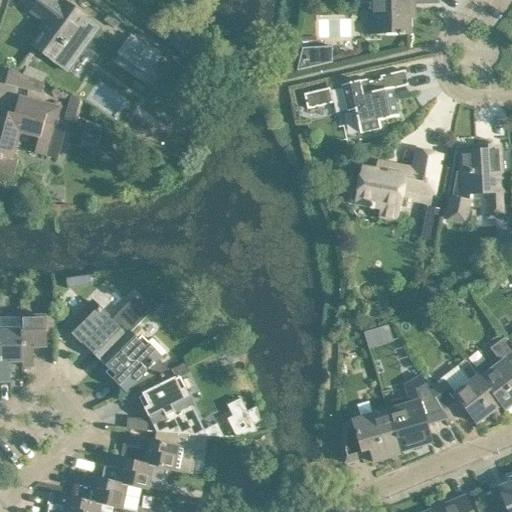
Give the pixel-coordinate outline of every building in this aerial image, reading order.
[(56,0),(40,0),(31,12),(47,24),(32,45),(55,62),(69,72),(101,29),(86,18),(64,2),(62,4),(56,0)] [(436,0),(373,0),(374,16),(376,16),(377,33),(409,33),(408,2),(437,2),(436,0)] [(131,34),(117,53),(146,74),(160,55),(131,34)] [(297,71),(332,63),(332,47),(302,48),(297,71)] [(399,116),(392,89),(408,85),(404,71),(380,76),(381,80),(370,82),(369,79),(341,86),(347,112),(355,110),(360,133),(381,129),(379,121),(399,116)] [(329,88),(304,95),(308,109),(333,103),(329,88)] [(59,108),(19,97),(14,115),(8,113),(6,121),(0,119),(0,171),(14,175),(18,160),(12,158),(19,132),(39,137),(35,153),(58,160),(66,130),(54,127),(59,108)] [(456,172),(448,220),(465,223),(470,194),(487,193),(489,217),(495,217),(504,217),(504,213),(511,213),(509,189),(503,190),(502,172),(511,172),(510,152),(500,153),(500,146),(487,147),(477,148),(475,148),(475,149),(475,153),(459,153),(460,172),(456,172)] [(434,194),(441,155),(417,150),(411,178),(388,173),(390,166),(378,164),(377,171),(362,168),(355,204),(381,209),(379,217),(397,221),(403,188),(434,194)] [(426,205),(420,236),(434,239),(439,208),(426,205)] [(90,275),(65,279),(66,289),(91,286),(90,275)] [(425,285),(423,299),(437,302),(439,291),(436,287),(425,285)] [(67,328),(101,362),(131,332),(150,313),(134,298),(111,321),(92,302),(67,328)] [(46,316),(21,317),(21,331),(22,331),(23,363),(22,363),(23,367),(33,367),(33,348),(46,348),(46,337),(54,337),(54,316),(46,316)] [(21,317),(0,317),(0,381),(9,382),(9,363),(22,363),(23,363),(22,331),(21,331),(21,317)] [(373,317),(356,323),(360,332),(376,326),(373,317)] [(218,333),(216,337),(219,343),(229,338),(225,329),(218,333)] [(144,345),(131,332),(101,362),(120,381),(126,393),(139,388),(139,387),(170,371),(158,360),(166,352),(152,338),(144,345)] [(511,346),(506,339),(505,337),(490,349),(496,357),(490,362),(494,368),(481,379),(480,379),(501,404),(500,405),(505,411),(511,406),(511,346)] [(431,392),(447,418),(463,406),(476,423),(500,405),(501,404),(480,379),(481,379),(469,364),(461,370),(459,367),(445,377),(445,381),(431,392)] [(139,387),(139,388),(154,419),(156,432),(207,437),(191,404),(188,405),(171,370),(170,371),(139,387)] [(388,412),(387,412),(399,452),(400,452),(431,443),(426,424),(446,418),(447,418),(431,392),(422,376),(406,386),(411,405),(388,412)] [(256,407),(247,411),(253,426),(260,423),(256,407)] [(401,455),(400,452),(399,452),(387,412),(388,412),(388,411),(342,424),(341,452),(343,458),(370,450),(374,463),(401,455)] [(154,467),(175,471),(191,475),(195,452),(206,453),(207,437),(156,432),(154,442),(129,436),(126,447),(146,451),(143,464),(144,464),(143,464),(154,467)] [(103,456),(100,466),(104,467),(102,480),(117,483),(117,484),(128,486),(141,489),(149,491),(154,467),(143,464),(144,464),(143,464),(103,456)] [(229,468),(227,482),(253,488),(256,488),(260,483),(258,483),(250,481),(252,473),(229,468)] [(77,475),(72,498),(91,502),(91,503),(101,505),(113,508),(133,511),(135,511),(141,489),(128,486),(117,484),(117,483),(102,480),(77,475)] [(510,484),(498,488),(502,497),(508,511),(511,511),(511,475),(507,478),(510,484)] [(217,482),(212,503),(220,505),(248,489),(249,489),(217,482)] [(99,511),(101,505),(91,503),(91,502),(72,498),(50,494),(48,504),(51,505),(49,511),(99,511)] [(471,511),(465,497),(429,511),(471,511)] [(202,511),(210,511),(212,503),(200,501),(199,507),(202,511)]
